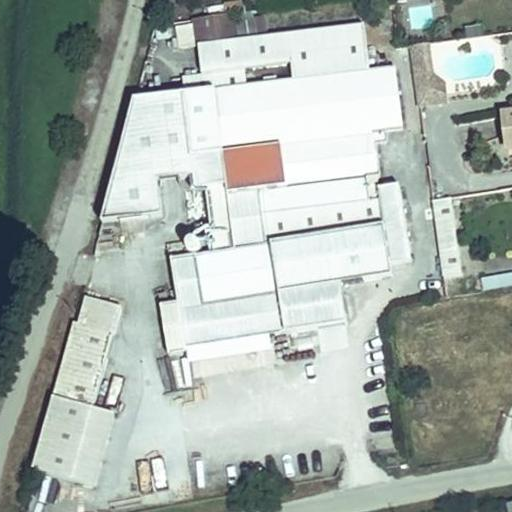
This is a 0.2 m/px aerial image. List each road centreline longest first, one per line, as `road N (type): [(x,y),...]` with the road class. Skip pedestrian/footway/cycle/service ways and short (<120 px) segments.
road 1 (unknown): [(54,292),(100,288),(133,303),(176,363),(209,386),(316,379),(356,347),(403,253),(409,151)]
road 2 (unclassified): [(133,0),(43,333),(0,451)]
road 3 (tertiary): [(293,511),(511,473)]
